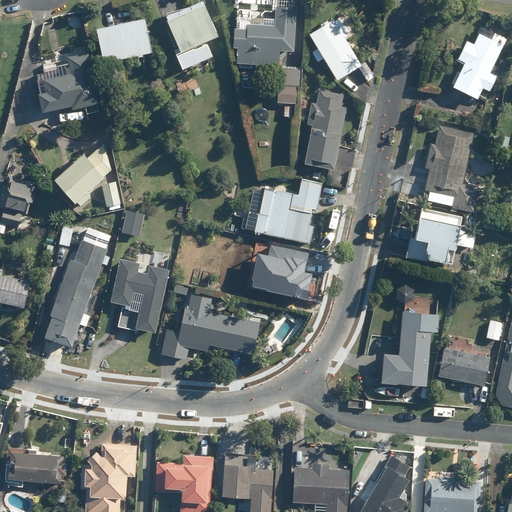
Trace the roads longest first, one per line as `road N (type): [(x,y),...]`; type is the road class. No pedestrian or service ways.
road 1 (residential): [(408,0),(342,312),(321,353),(296,376)]
road 2 (residential): [(296,376),(249,403),(195,404),(0,371)]
road 3 (residential): [(296,376),(354,420),(511,433)]
road 4 (unknown): [(28,0),(22,98),(29,117),(65,145)]
